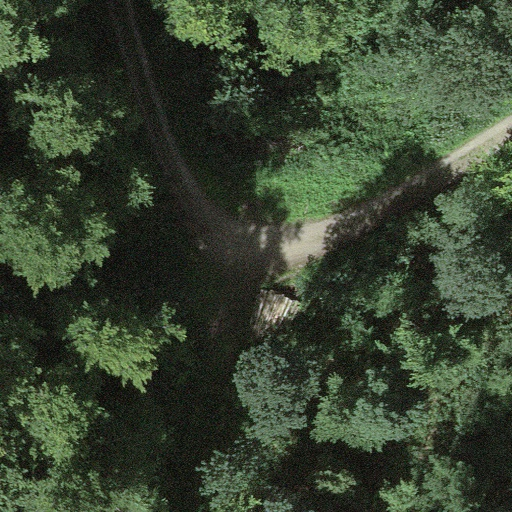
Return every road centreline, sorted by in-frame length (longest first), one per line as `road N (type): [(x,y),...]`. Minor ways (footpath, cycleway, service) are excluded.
road 1 (track): [(511,142),(358,224),(271,236),(211,204),(186,172),(119,0)]
road 2 (track): [(271,236),(233,511)]
